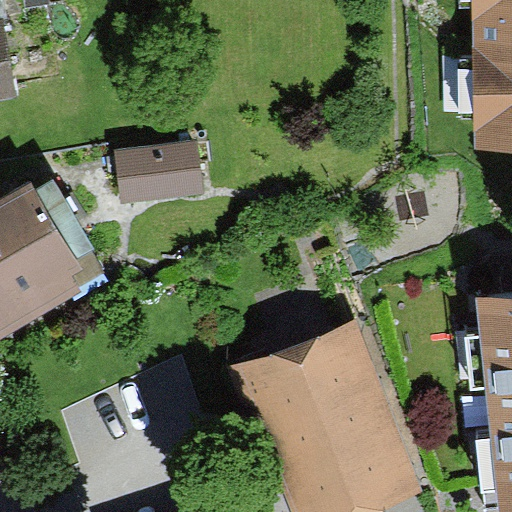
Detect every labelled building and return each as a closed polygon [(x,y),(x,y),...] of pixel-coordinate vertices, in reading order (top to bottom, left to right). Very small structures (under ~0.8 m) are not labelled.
[(511,0),(483,0),(486,129),(511,129),(511,0)] [(0,84),(13,82),(1,18),(0,18),(0,84)] [(199,182),(194,142),(118,151),(123,191),(199,182)] [(0,199),(0,295),(90,243),(51,176),(31,188),(28,183),(0,199)] [(511,292),(488,295),(509,504),(511,503),(511,292)] [(263,348),(232,360),(251,410),(281,399),(321,505),(391,479),(337,337),(272,362),(263,348)]
